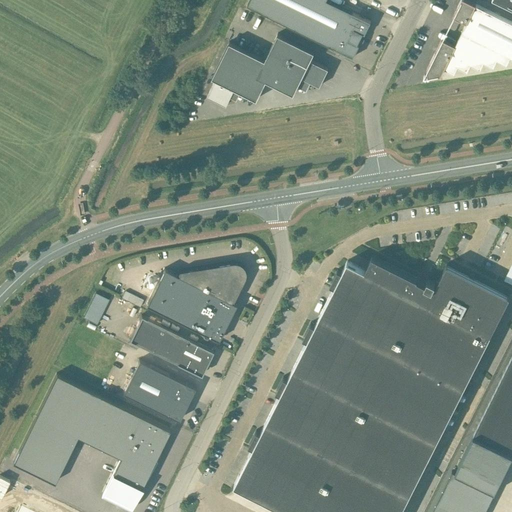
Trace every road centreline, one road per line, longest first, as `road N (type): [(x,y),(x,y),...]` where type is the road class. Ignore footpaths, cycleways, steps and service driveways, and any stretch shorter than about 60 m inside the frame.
road 1 (unclassified): [(275,198),(285,267),(172,511)]
road 2 (unclassified): [(89,235),(80,190),(175,0)]
road 3 (unknown): [(285,267),(310,288),(358,243),(473,221)]
road 4 (unclassified): [(380,181),(372,97),(420,0)]
road 5 (secondary): [(89,235),(275,198)]
road 6 (secondary): [(380,181),(511,159)]
